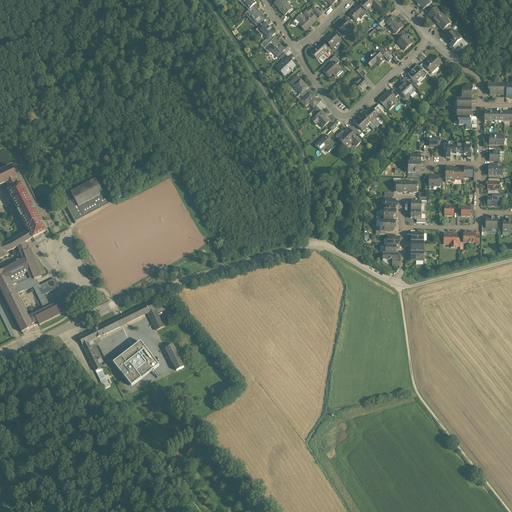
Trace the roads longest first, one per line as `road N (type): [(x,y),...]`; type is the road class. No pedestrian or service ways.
road 1 (residential): [(0,360),(122,299),(315,244),(394,284)]
road 2 (track): [(323,245),(464,68)]
road 3 (residential): [(296,52),(344,116),(430,37)]
road 4 (track): [(356,511),(321,449),(321,433),(336,418),(417,393)]
